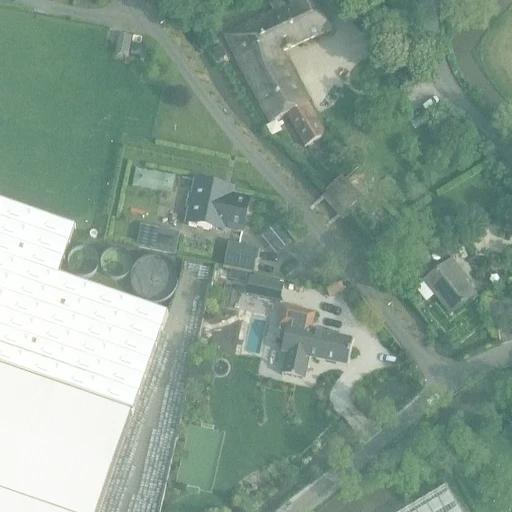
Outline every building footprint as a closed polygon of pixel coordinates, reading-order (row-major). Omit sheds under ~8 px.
[(225,37),(242,72),(280,52),(281,55),(329,31),(315,0),(284,0),(269,7),(272,16),(225,37)] [(131,37),(119,35),(115,55),(127,58),(131,37)] [(132,44),(130,54),(144,57),(146,47),(132,44)] [(221,47),(213,51),(217,61),(226,57),(221,47)] [(323,138),(281,55),(280,52),(242,72),(267,125),(284,117),(302,148),(323,138)] [(344,179),(328,193),(348,214),(375,189),(360,171),(347,183),(344,179)] [(189,197),(186,211),(188,211),(184,226),(226,235),(226,232),(242,236),(249,201),(220,195),(222,188),(195,183),(192,197),(189,197)] [(97,511),(166,314),(57,277),(74,228),(0,202),(0,511),(97,511)] [(448,218),(438,222),(443,233),(453,229),(448,218)] [(141,226),(136,249),(151,252),(175,257),(180,234),(141,226)] [(390,232),(374,240),(384,260),(400,252),(390,232)] [(258,251),(228,245),(223,270),(253,275),(258,251)] [(449,316),(474,297),(458,277),(460,275),(451,262),(435,274),(429,266),(419,273),(426,282),(424,283),(449,316)] [(230,272),(229,281),(244,284),(246,276),(230,272)] [(249,278),(246,296),(279,303),(283,285),(249,278)] [(341,285),(326,291),(329,299),(344,293),(341,285)] [(306,377),(310,355),(350,364),(356,338),(313,329),(317,310),(285,304),(281,323),(289,325),(283,349),(288,350),(283,372),(306,377)] [(456,511),(443,490),(406,511),(456,511)]
